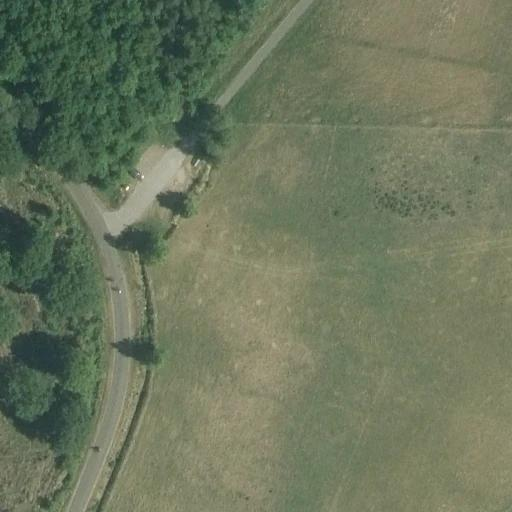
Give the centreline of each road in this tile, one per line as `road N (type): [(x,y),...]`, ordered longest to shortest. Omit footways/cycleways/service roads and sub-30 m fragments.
road 1 (unclassified): [(74,511),(118,379),(120,321),(102,234)]
road 2 (unclassified): [(102,234),(43,146),(0,113)]
road 3 (unclassified): [(102,234),(195,135)]
